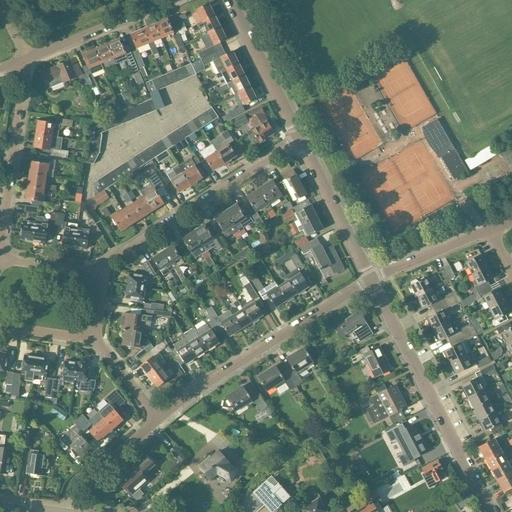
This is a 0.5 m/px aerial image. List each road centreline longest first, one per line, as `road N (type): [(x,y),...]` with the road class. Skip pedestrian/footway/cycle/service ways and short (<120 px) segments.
road 1 (residential): [(370,279),(492,511)]
road 2 (residential): [(163,418),(370,279)]
road 3 (residential): [(298,142),(102,274)]
road 4 (residential): [(0,243),(26,59)]
road 5 (residential): [(174,0),(26,59)]
road 6 (residential): [(298,142),(229,0)]
road 7 (residential): [(370,279),(298,142)]
road 8 (residential): [(63,511),(77,485),(163,418)]
road 9 (residential): [(370,279),(490,229)]
